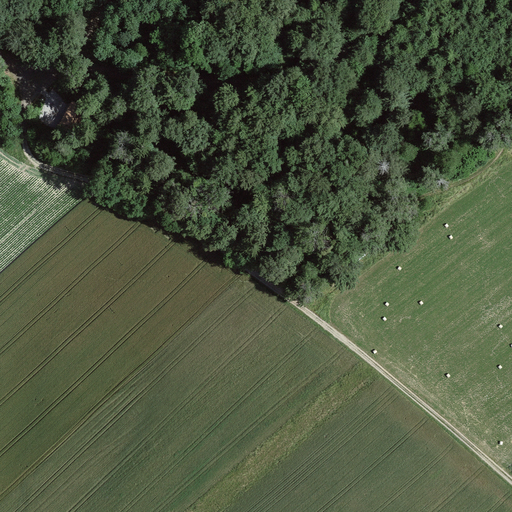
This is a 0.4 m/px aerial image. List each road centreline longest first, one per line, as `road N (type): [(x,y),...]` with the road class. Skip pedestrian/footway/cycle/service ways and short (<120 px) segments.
road 1 (track): [(511,482),(310,312),(193,227),(142,199),(41,164),(22,127),(39,69)]
road 2 (track): [(62,64),(242,84),(329,60),(424,0)]
